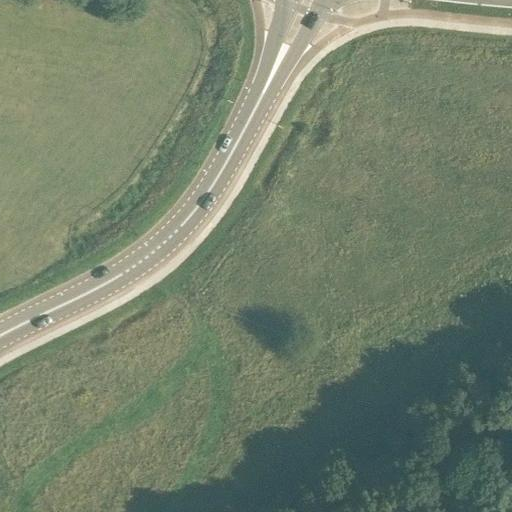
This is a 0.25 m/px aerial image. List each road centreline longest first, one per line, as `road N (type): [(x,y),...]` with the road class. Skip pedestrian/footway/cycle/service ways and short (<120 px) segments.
road 1 (tertiary): [(258,102),(210,189),(173,235),(130,270),(0,336)]
road 2 (tertiary): [(258,102),(322,0)]
